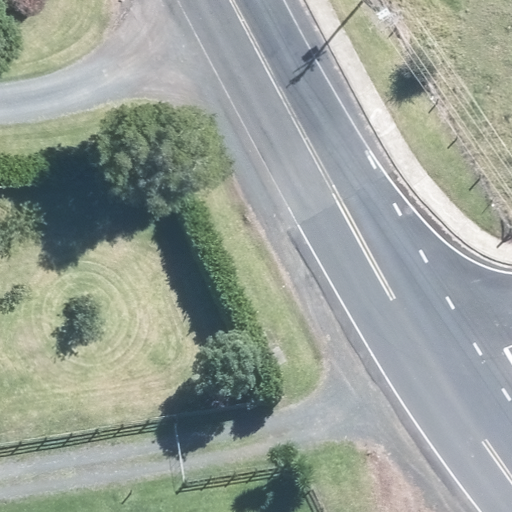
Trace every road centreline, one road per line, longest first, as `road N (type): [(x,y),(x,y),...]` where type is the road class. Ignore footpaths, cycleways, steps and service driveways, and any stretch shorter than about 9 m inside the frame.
road 1 (tertiary): [(438,374),(227,0)]
road 2 (tertiary): [(511,480),(438,374)]
